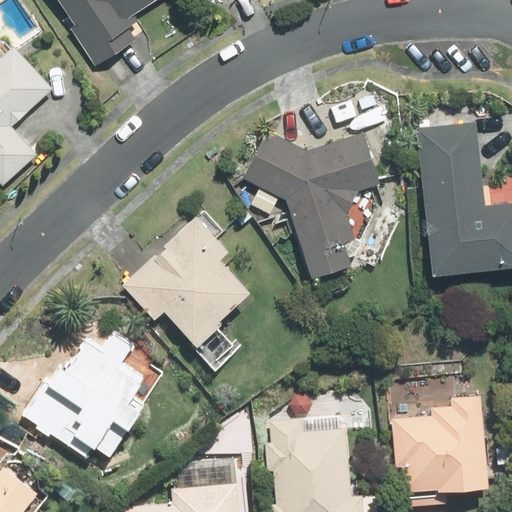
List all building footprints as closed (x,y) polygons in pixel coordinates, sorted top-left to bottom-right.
[(94,64),(135,38),(127,25),(137,18),(132,11),(149,0),(57,0),(73,23),(69,25),(94,64)] [(0,183),(1,184),(35,152),(9,125),(51,85),(9,42),(0,50),(0,183)] [(413,126),(426,270),(511,262),(511,198),(480,201),(474,120),(413,126)] [(306,148),(267,129),(243,177),(285,198),(307,273),(347,261),(344,253),(353,251),(377,204),(371,182),(378,180),(361,130),(306,148)] [(244,207),(233,217),(238,223),(250,213),(244,207)] [(193,216),(121,285),(165,331),(173,324),(210,363),(231,344),(212,324),(214,321),(212,319),(245,288),(216,259),(225,250),(193,216)] [(120,360),(132,343),(114,331),(102,349),(86,339),(66,370),(56,364),(23,413),(37,423),(35,425),(47,434),(49,430),(84,453),(91,443),(108,454),(142,401),(129,393),(142,374),(120,360)] [(396,505),(444,501),(442,487),(484,483),(476,394),(448,396),(449,403),(428,405),(429,413),(388,416),(396,505)] [(300,427),(299,414),(266,416),(268,440),(262,441),(264,469),(269,469),(272,499),(265,500),(266,511),(374,511),(373,493),(355,494),(356,489),(347,490),(342,424),(300,427)] [(2,464),(0,466),(0,511),(17,511),(35,490),(2,464)] [(235,511),(233,481),(170,486),(171,501),(118,506),(118,511),(235,511)]
